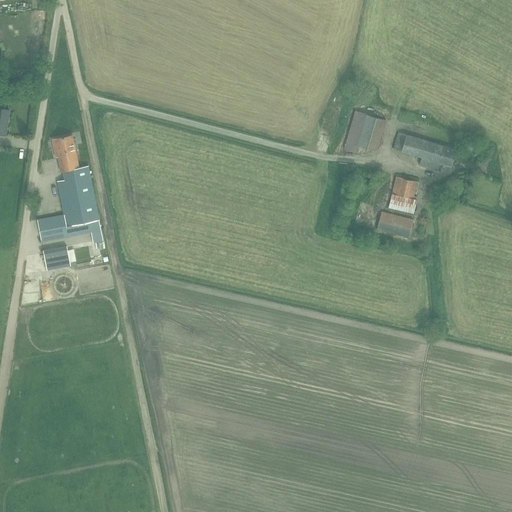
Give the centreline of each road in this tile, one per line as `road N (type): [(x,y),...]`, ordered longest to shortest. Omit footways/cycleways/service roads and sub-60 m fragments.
road 1 (residential): [(163,511),(66,0)]
road 2 (unclassified): [(19,259),(56,0)]
